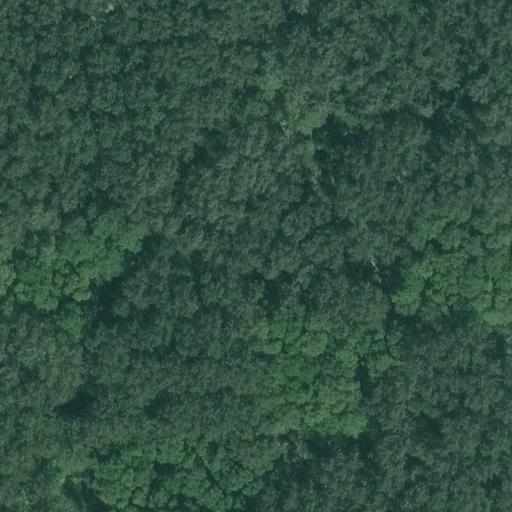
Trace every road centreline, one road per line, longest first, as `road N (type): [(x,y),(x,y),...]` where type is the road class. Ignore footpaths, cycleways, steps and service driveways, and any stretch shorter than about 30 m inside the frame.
road 1 (track): [(265,0),(0,498)]
road 2 (track): [(102,511),(95,423),(75,366)]
